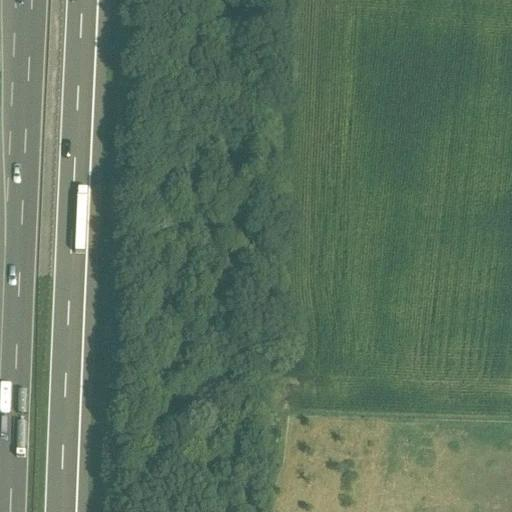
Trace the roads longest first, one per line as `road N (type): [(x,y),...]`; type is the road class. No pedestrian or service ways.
road 1 (motorway): [(33,0),(14,511)]
road 2 (motorway): [(70,511),(88,0)]
